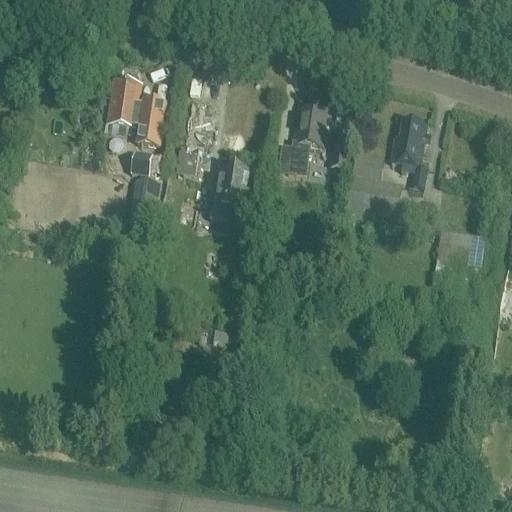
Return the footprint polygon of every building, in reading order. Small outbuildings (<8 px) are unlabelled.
[(115,82),(108,127),(110,127),(134,131),(136,131),(137,129),(141,129),(138,147),(159,151),(166,107),(145,104),(145,106),(141,105),(144,87),(115,82)] [(325,151),(328,134),(325,134),(328,115),(299,111),(293,152),(284,151),(281,173),(297,175),(298,164),(308,166),(311,149),(325,151)] [(422,171),(429,128),(403,124),(400,143),(395,143),(392,166),(402,168),(401,176),(410,177),(411,169),(422,171)] [(349,173),(354,138),(336,136),(330,172),(349,173)] [(132,178),(153,181),(156,159),(135,156),(132,178)] [(351,181),(346,216),(359,217),(358,227),(386,230),(385,234),(400,236),(403,205),(406,187),(367,182),(370,162),(354,160),(351,181)] [(247,213),(252,177),(224,173),(219,207),(214,206),(211,222),(229,225),(231,211),(247,213)] [(140,184),(133,232),(154,235),(161,187),(140,184)] [(486,244),(475,241),(470,258),(482,261),(486,244)] [(460,272),(461,262),(443,259),(441,270),(460,272)]
